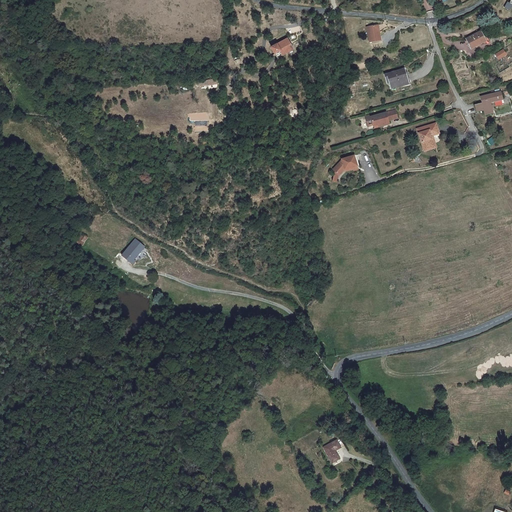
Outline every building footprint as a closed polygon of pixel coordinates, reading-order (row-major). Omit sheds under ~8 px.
[(374,25),(364,28),(368,43),(379,40),(377,32),(376,33),(374,25)] [(486,41),(481,32),(466,40),(472,50),(479,46),(478,45),(486,41)] [(288,40),(279,45),(287,60),(296,55),(288,40)] [(503,49),(495,54),(499,60),(507,55),(503,49)] [(404,69),(385,75),(388,83),(391,83),(393,88),(408,83),(404,69)] [(208,87),(218,85),(217,79),(207,80),(208,87)] [(502,102),(500,92),(479,97),(480,104),(473,106),(475,114),(482,111),(484,117),(493,115),(491,105),(502,102)] [(395,118),(393,109),(373,115),(372,113),(363,116),(365,125),(369,123),(370,125),(376,124),(377,126),(382,125),(382,123),(387,121),(387,120),(395,118)] [(434,121),(416,126),(421,146),(427,144),(426,143),(432,141),(430,134),(436,131),(434,121)] [(346,168),(347,168),(359,165),(357,155),(344,157),(344,159),(335,167),(336,169),(340,173),(346,168)] [(148,250),(137,241),(123,256),(134,266),(148,250)] [(338,439),(324,447),(332,461),(341,457),(337,449),(342,446),(338,439)]
